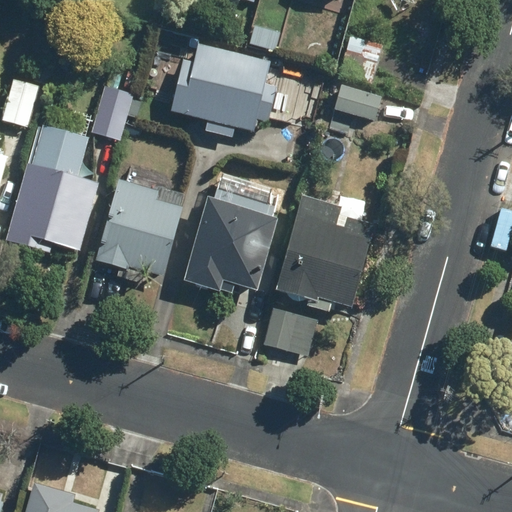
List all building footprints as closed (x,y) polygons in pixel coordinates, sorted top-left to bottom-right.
[(380,47),(350,39),(340,77),(369,85),(380,47)] [(183,62),(173,114),(208,123),(206,133),(230,139),(233,127),(253,133),(272,64),(200,45),(195,65),(183,62)] [(13,83),(3,121),(28,128),(39,90),(13,83)] [(374,120),(379,100),(340,88),(329,127),(347,132),(352,114),(374,120)] [(130,96),(104,89),(92,134),(117,142),(130,96)] [(27,166),(6,242),(55,255),(58,248),(79,253),(97,188),(91,186),(95,171),(36,155),(32,167),(27,166)] [(207,201),(184,284),(218,293),(218,291),(232,295),(234,286),(256,292),(277,221),(271,219),(273,210),(266,208),(271,192),(222,178),(215,203),(207,201)] [(145,272),(160,276),(182,198),(154,190),(153,193),(119,184),(98,262),(123,269),(120,278),(141,284),(145,272)] [(340,210),(303,200),(277,294),(311,303),(310,308),(327,313),(330,303),(352,308),(374,228),(337,219),(340,210)] [(276,310),(265,346),(304,357),(315,321),(276,310)] [(72,497),(34,486),(26,511),(97,511),(70,504),(72,497)]
